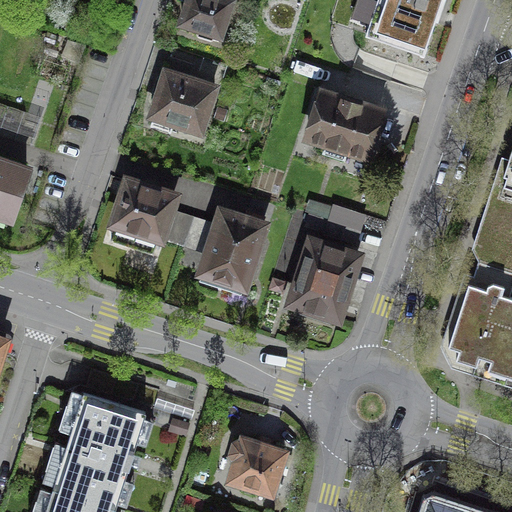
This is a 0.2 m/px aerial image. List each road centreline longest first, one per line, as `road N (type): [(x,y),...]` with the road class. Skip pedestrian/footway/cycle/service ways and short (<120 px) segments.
road 1 (tertiary): [(497,0),(378,364)]
road 2 (residential): [(151,0),(50,302)]
road 3 (residential): [(331,391),(50,302)]
road 4 (residential): [(50,302),(0,469)]
